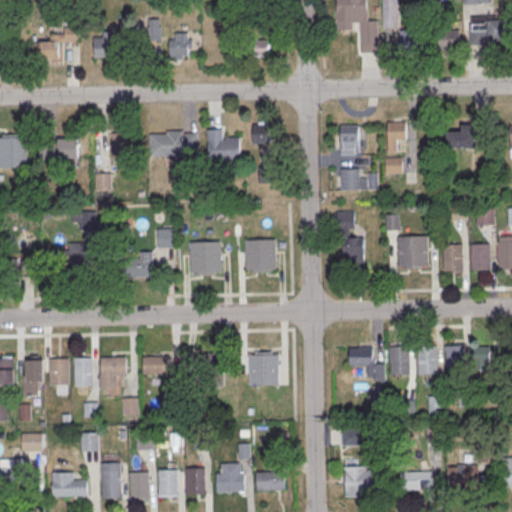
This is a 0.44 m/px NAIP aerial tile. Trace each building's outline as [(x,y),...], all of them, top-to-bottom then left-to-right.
[(378,20),(367,20),(367,0),(336,0),(337,29),(358,29),(358,52),(378,52),(378,20)] [(382,0),(382,28),(397,28),(397,0),(382,0)] [(469,22),(488,21),(488,20),(511,19),(511,52),(493,53),(493,42),(482,42),(482,44),(470,45),(469,22)] [(94,38),(103,38),(103,31),(128,31),(128,24),(144,23),(145,43),(123,43),(123,57),(95,58),(94,38)] [(39,41),(40,60),(59,59),(59,43),(79,42),(79,27),(65,27),(65,34),(50,34),(50,40),(39,41)] [(401,28),(401,49),(426,49),(426,28),(401,28)] [(438,49),(459,49),(459,28),(438,28),(438,49)] [(170,40),(175,40),(175,33),(188,32),(188,39),(193,39),(193,48),(189,48),(189,56),(183,56),(183,60),(176,60),(176,56),(170,56),(170,40)] [(248,39),(248,57),(268,57),(268,39),(248,39)] [(388,122),(407,121),(408,148),(388,149),(388,122)] [(253,122),(253,143),(270,143),(270,122),(253,122)] [(447,130),(462,130),(462,123),(475,123),(476,148),(448,148),(447,130)] [(341,125),(359,125),(360,148),(355,148),(355,154),(341,154),(341,125)] [(208,129),(223,129),(224,137),(240,137),(241,161),(209,161),(208,129)] [(151,134),(167,134),(167,131),(184,130),(184,133),(199,133),(199,155),(151,156),(151,134)] [(113,133),(134,132),(135,158),(114,159),(113,133)] [(0,137),(26,137),(26,168),(0,168),(0,137)] [(41,141),(41,159),(79,159),(78,138),(59,138),(59,140),(41,141)] [(385,172),(402,172),(402,157),(385,157),(385,172)] [(360,169),(341,169),(341,190),(378,190),(378,170),(368,170),(368,177),(360,177),(360,169)] [(96,174),(112,174),(112,191),(96,192),(96,174)] [(477,207),(494,207),(494,224),(477,224),(477,207)] [(95,210),(73,210),(73,228),(95,228),(95,210)] [(354,210),(339,210),(340,262),(364,262),(364,236),(354,236),(354,210)] [(387,213),(400,213),(400,230),(387,231),(387,213)] [(158,229),(176,229),(177,247),(158,248),(158,229)] [(399,237),(428,236),(428,266),(399,266),(399,237)] [(246,240),(276,239),(276,269),(247,270),(246,240)] [(192,242),(222,241),(222,272),(192,272),(192,242)] [(499,242),(511,241),(511,268),(500,269),(499,242)] [(471,243),(490,243),(491,270),(472,270),(471,243)] [(444,244),(463,244),(464,271),(444,271),(444,244)] [(141,252),(153,251),(154,276),(124,277),(124,259),(141,258),(141,252)] [(3,256),(3,273),(31,273),(31,256),(3,256)] [(385,379),(385,360),(374,360),(374,346),(349,346),(349,366),(367,366),(367,379),(385,379)] [(390,347),(409,346),(410,373),(391,374),(390,347)] [(419,347),(438,346),(439,373),(419,374),(419,347)] [(445,346),(465,346),(465,373),(446,373),(445,346)] [(490,346),(473,346),(473,371),(490,371),(490,346)] [(250,355),(279,354),(280,385),(250,385),(250,355)] [(144,357),(170,356),(171,374),(144,374),(144,357)] [(195,356),(224,356),(225,386),(195,386),(195,356)] [(100,358),(127,357),(128,375),(117,375),(118,388),(101,389),(100,358)] [(0,358),(14,358),(15,385),(0,385),(0,358)] [(50,359),(70,358),(70,385),(51,386),(50,359)] [(75,358),(94,358),(94,385),(75,385),(75,358)] [(27,359),(44,359),(44,381),(39,381),(39,395),(24,395),(24,379),(27,379),(27,359)] [(428,396),(444,396),(444,413),(429,414),(428,396)] [(123,397),(140,397),(141,416),(124,416),(123,397)] [(165,398),(181,397),(182,416),(165,417),(165,398)] [(0,402),(8,402),(9,421),(0,421),(0,402)] [(85,403),(99,402),(99,417),(85,418),(85,403)] [(427,425),(442,425),(442,442),(427,443),(427,425)] [(193,431),(210,430),(210,449),(194,450),(193,431)] [(137,431),(154,431),(155,450),(138,450),(137,431)] [(82,432),(99,432),(100,451),(83,451),(82,432)] [(23,434),(44,433),(44,451),(23,451),(23,434)] [(239,444),(251,443),(251,459),(240,459),(239,444)] [(502,458),(511,457),(511,486),(503,487),(502,458)] [(0,497),(13,498),(14,459),(0,459),(0,470),(0,497)] [(102,463),(122,462),(122,498),(103,498),(102,463)] [(222,464),(242,463),(242,473),(245,473),(246,491),(218,492),(217,474),(222,474),(222,464)] [(479,465),(447,465),(447,486),(479,486),(479,465)] [(346,467),(346,496),(365,496),(365,494),(381,493),(381,470),(366,470),(366,466),(346,467)] [(186,468),(206,467),(206,494),(187,495),(186,468)] [(159,470),(178,469),(179,496),(160,497),(159,470)] [(257,472),(285,471),(286,489),(258,490),(257,472)] [(54,473),(74,472),(75,480),(88,480),(88,496),(54,497),(54,473)] [(131,472),(150,472),(151,499),(131,499),(131,472)] [(401,472),(434,472),(434,487),(422,487),(422,489),(401,490),(401,472)]
